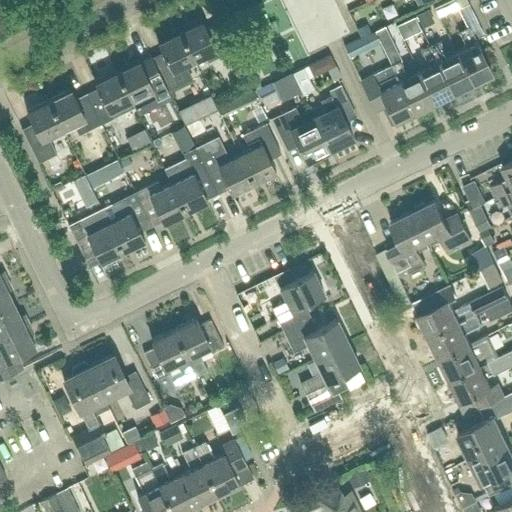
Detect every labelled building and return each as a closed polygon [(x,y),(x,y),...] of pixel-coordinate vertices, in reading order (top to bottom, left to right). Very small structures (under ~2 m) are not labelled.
[(265,0),(277,38),(296,32),(286,0),(265,0)] [(459,7),(459,6),(455,0),(444,0),(433,6),(438,17),(459,7)] [(207,61),(228,51),(215,24),(204,29),(199,19),(198,20),(198,21),(178,31),(192,59),(203,53),(207,61)] [(400,47),(420,44),(416,23),(397,26),(400,47)] [(364,24),(355,28),(359,36),(359,37),(365,34),(368,33),(364,24)] [(481,33),(478,27),(474,29),(472,26),(470,27),(468,25),(457,31),(464,46),(455,51),(471,82),(491,72),(475,42),(476,41),(474,37),(481,33)] [(149,58),(165,91),(189,79),(182,64),(192,59),(178,31),(157,41),(156,39),(155,40),(161,52),(149,58)] [(359,37),(343,46),(348,56),(364,48),(359,37)] [(428,45),(451,92),(471,82),(455,51),(445,55),(437,40),(428,45)] [(416,69),(432,101),(451,92),(428,45),(418,49),(426,65),(416,69)] [(165,91),(149,58),(139,63),(136,58),(135,58),(136,60),(115,71),(133,107),(165,91)] [(432,101),(416,69),(406,75),(398,60),(390,64),(413,111),(432,101)] [(413,111),(390,64),(359,79),(375,110),(385,105),(392,121),(413,111)] [(133,107),(115,71),(95,81),(94,79),(93,80),(96,87),(85,93),(100,123),(123,112),(123,111),(133,107)] [(260,105),(277,96),(270,81),(252,90),(256,98),(260,105)] [(312,117),(328,149),(352,137),(341,115),(352,110),(339,84),(327,90),(329,93),(318,99),(324,111),(312,117)] [(100,123),(85,93),(74,98),(69,86),(67,87),(68,89),(47,99),(61,128),(71,124),(77,134),(100,123)] [(220,115),(256,98),(252,90),(252,89),(238,96),(238,97),(216,107),(220,115)] [(61,128),(47,99),(27,109),(26,107),(25,108),(32,121),(21,127),(38,162),(56,153),(48,135),(61,128)] [(183,123),(195,118),(188,104),(176,109),(183,123)] [(281,111),(282,112),(270,118),(282,143),(294,138),(305,160),(328,149),(312,117),(302,122),(293,105),(281,111)] [(279,152),(264,122),(241,133),(248,147),(238,152),(253,183),(274,172),(267,158),(279,152)] [(253,183),(238,152),(227,157),(216,135),(194,146),(216,192),(227,187),(230,194),(253,183)] [(185,212),(206,201),(204,198),(216,192),(194,146),(193,146),(181,152),(185,161),(175,166),(180,177),(170,182),(185,212)] [(168,147),(156,155),(162,165),(174,157),(168,147)] [(146,155),(132,162),(137,172),(151,166),(146,155)] [(484,201),(494,196),(494,195),(511,186),(511,159),(501,165),(507,176),(479,190),(484,200),(484,201)] [(472,206),(479,203),(484,200),(481,195),(479,190),(473,178),(461,184),(472,206)] [(185,212),(170,182),(160,187),(156,179),(133,190),(150,224),(161,219),(163,223),(185,212)] [(511,214),(511,213),(511,186),(494,195),(494,196),(499,205),(505,202),(511,214)] [(107,221),(121,252),(143,241),(138,230),(150,224),(133,190),(110,202),(117,216),(107,221)] [(470,240),(469,237),(456,212),(444,218),(434,198),(424,203),(423,201),(413,206),(414,208),(411,209),(428,243),(440,237),(447,251),(470,240)] [(389,220),(399,240),(385,246),(399,275),(423,263),(417,249),(428,243),(411,209),(389,220)] [(121,252),(107,221),(97,226),(90,212),(66,223),(79,248),(90,243),(100,262),(121,252)] [(279,329),(307,316),(300,303),(321,293),(309,270),(276,286),(283,299),(268,307),(279,329)] [(389,280),(402,305),(411,301),(399,275),(389,280)] [(0,308),(12,303),(6,290),(10,288),(6,279),(0,281),(0,308)] [(506,296),(501,285),(453,309),(447,298),(455,294),(450,282),(419,297),(425,309),(417,313),(427,335),(475,311),(483,307),(506,296)] [(489,319),(511,307),(506,296),(483,307),(489,319)] [(18,316),(12,303),(0,308),(0,335),(26,323),(22,314),(18,316)] [(438,357),(469,341),(464,331),(481,323),(475,311),(427,335),(438,357)] [(312,357),(345,341),(334,318),(313,328),(307,316),(279,329),(290,351),(305,343),(312,357)] [(172,328),(195,375),(204,370),(195,352),(207,347),(210,353),(222,347),(209,320),(197,325),(193,317),(172,328)] [(15,355),(33,347),(26,333),(30,331),(26,323),(0,335),(0,377),(21,367),(15,355)] [(195,375),(172,328),(149,339),(153,347),(142,352),(155,379),(167,374),(172,386),(195,375)] [(497,355),(491,343),(486,333),(469,341),(438,357),(449,378),(497,355)] [(345,341),(312,357),(319,370),(298,380),(313,410),(339,396),(336,391),(347,385),(341,373),(357,365),(345,341)] [(478,406),(504,393),(498,381),(490,384),(486,374),(493,371),(494,373),(511,363),(511,347),(497,355),(449,378),(460,400),(471,395),(477,406),(478,406)] [(132,408),(147,400),(133,370),(123,375),(112,353),(85,366),(102,398),(122,388),(132,408)] [(77,410),(86,428),(97,422),(93,413),(106,406),(102,398),(85,366),(83,367),(81,364),(78,363),(71,366),(70,369),(72,372),(61,378),(77,410)] [(511,389),(504,393),(478,406),(484,418),(457,431),(469,456),(505,439),(494,416),(511,407),(511,389)] [(221,412),(227,425),(234,421),(243,417),(237,404),(221,412)] [(230,432),(237,429),(238,429),(234,421),(227,425),(230,432)] [(76,448),(77,447),(103,434),(102,432),(97,422),(86,428),(70,436),(76,448)] [(165,445),(181,437),(175,423),(158,431),(165,445)] [(77,447),(84,462),(122,443),(114,426),(102,432),(103,434),(77,447)] [(243,459),(250,455),(251,455),(240,434),(232,437),(233,438),(243,459)] [(246,465),(243,459),(233,438),(218,445),(221,452),(212,457),(203,440),(191,446),(215,494),(237,483),(231,473),(246,465)] [(494,491),(511,482),(511,452),(505,439),(469,456),(485,490),(481,492),(480,490),(473,493),(476,500),(494,491)] [(102,455),(110,470),(139,455),(132,441),(102,455)] [(178,473),(194,504),(215,494),(191,446),(180,451),(188,468),(178,473)] [(177,511),(194,504),(178,473),(168,478),(160,461),(148,467),(170,511),(177,511)] [(170,511),(148,467),(136,473),(144,489),(135,494),(143,511),(170,511)] [(359,470),(346,476),(351,487),(364,481),(359,470)] [(306,496),(284,506),(287,511),(317,511),(321,510),(322,511),(356,511),(346,491),(339,495),(332,482),(308,493),(309,494),(306,496)] [(511,511),(511,482),(494,491),(499,503),(494,506),(496,511),(511,511)] [(54,493),(60,505),(63,511),(76,511),(65,488),(54,493)]
